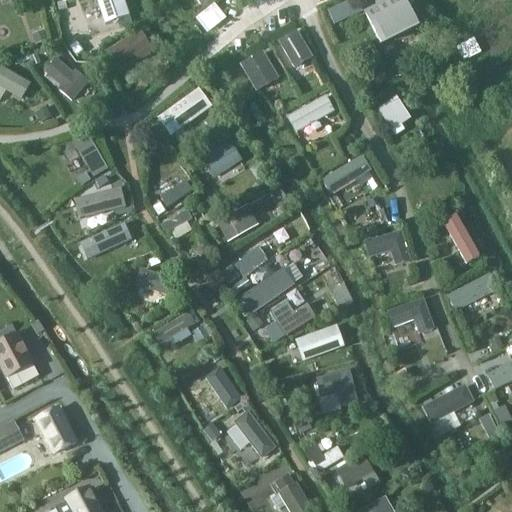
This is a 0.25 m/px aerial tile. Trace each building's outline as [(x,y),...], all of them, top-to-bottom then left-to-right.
[(131,24),(128,16),(122,0),(95,0),(105,24),(115,20),(118,28),(131,24)] [(355,0),(352,0),(346,3),(327,12),(333,25),(361,13),(360,11),(355,0)] [(416,27),(408,11),(409,10),(410,8),(410,7),(411,5),(411,3),(411,1),(410,0),(373,0),(374,2),(374,3),(377,10),(365,16),(379,45),(416,27)] [(35,45),(46,42),(43,32),(32,36),(35,45)] [(104,53),(113,69),(135,57),(137,61),(152,52),(140,32),(104,53)] [(293,70),(312,59),(296,32),(277,43),(293,70)] [(256,94),(278,80),(262,53),(239,66),(256,94)] [(71,103),(88,83),(75,72),(72,75),(55,61),(44,73),(61,88),(58,91),(71,103)] [(0,88),(21,101),(30,85),(0,67),(0,88)] [(130,94),(134,102),(145,97),(141,89),(130,94)] [(170,138),(211,109),(198,90),(157,119),(170,138)] [(396,99),(377,111),(395,138),(404,132),(400,127),(410,121),(396,99)] [(329,103),(287,121),(296,139),(338,121),(329,103)] [(40,124),(51,117),(45,108),(34,114),(40,124)] [(216,117),(206,124),(211,131),(221,124),(216,117)] [(215,136),(221,146),(237,136),(230,126),(215,136)] [(86,134),(71,142),(93,179),(107,171),(86,134)] [(201,157),(214,178),(241,162),(230,143),(215,152),(213,149),(201,157)] [(361,163),(321,186),(329,199),(369,176),(361,163)] [(81,187),(90,182),(85,174),(76,179),(81,187)] [(373,175),(358,184),(360,187),(367,183),(374,194),(381,189),(373,175)] [(98,189),(108,184),(104,176),(94,182),(98,189)] [(198,201),(186,186),(162,200),(172,214),(198,201)] [(125,208),(120,189),(79,200),(84,219),(125,208)] [(246,207),(216,225),(227,244),(257,227),(246,207)] [(194,228),(186,217),(165,229),(170,237),(194,228)] [(481,260),(457,220),(444,226),(466,269),(481,260)] [(126,222),(92,239),(100,253),(133,236),(126,222)] [(401,233),(376,240),(364,244),(368,259),(368,260),(389,253),(394,268),(410,263),(401,233)] [(278,260),(267,248),(237,267),(246,278),(278,260)] [(229,286),(239,278),(230,267),(220,275),(229,286)] [(240,299),(251,316),(294,286),(283,270),(240,299)] [(175,286),(142,271),(134,290),(166,307),(175,286)] [(451,306),(453,309),(456,310),(457,312),(496,292),(489,277),(449,297),(450,300),(450,302),(451,306)] [(239,294),(250,286),(245,279),(234,286),(239,294)] [(386,314),(392,329),(413,322),(418,336),(434,330),(422,301),(386,314)] [(284,338),(315,319),(306,306),(292,314),(286,304),(269,314),(284,338)] [(245,309),(240,312),(243,318),(249,314),(245,309)] [(196,326),(185,311),(156,331),(167,346),(196,326)] [(252,333),(262,326),(256,316),(246,323),(252,333)] [(209,338),(202,327),(192,333),(199,344),(209,338)] [(339,332),(296,346),(303,367),(346,352),(339,332)] [(0,345),(0,366),(6,378),(32,364),(17,337),(0,345)] [(488,342),(493,353),(503,349),(498,337),(488,342)] [(218,356),(212,360),(214,364),(220,360),(218,356)] [(511,366),(490,377),(497,396),(511,387),(511,366)] [(241,401),(219,369),(204,379),(226,410),(241,401)] [(400,383),(408,378),(404,370),(396,374),(400,383)] [(336,395),(340,409),(358,405),(349,372),(315,380),(320,399),(336,395)] [(409,396),(419,391),(416,386),(410,384),(405,387),(409,396)] [(467,392),(425,412),(433,429),(477,408),(467,392)] [(489,407),(497,403),(493,394),(485,398),(489,407)] [(240,406),(234,410),(237,414),(243,410),(240,406)] [(500,428),(511,422),(504,407),(492,413),(500,428)] [(37,421),(54,455),(76,444),(58,410),(37,421)] [(275,449),(247,413),(233,424),(261,460),(275,449)] [(221,436),(212,425),(203,432),(211,444),(221,436)] [(493,425),(483,430),(490,444),(500,439),(493,425)] [(0,453),(12,448),(2,428),(0,428),(0,453)] [(319,474),(343,459),(336,448),(322,457),(315,446),(303,454),(312,463),(319,474)] [(346,490),(362,481),(368,491),(379,484),(373,473),(363,456),(335,472),(346,490)] [(294,485),(288,476),(274,484),(279,494),(278,495),(288,511),(312,511),(311,510),(296,484),(294,485)] [(74,511),(98,511),(88,492),(69,502),(74,511)] [(392,511),(385,499),(361,511),(392,511)]
